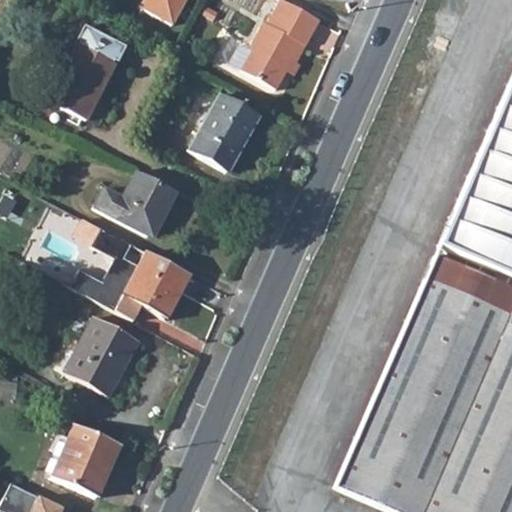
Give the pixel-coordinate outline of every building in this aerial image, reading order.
[(291,7),(278,1),(265,26),(261,24),(247,51),(251,53),(240,73),(277,92),(301,47),(305,48),(313,32),(318,22),(291,7)] [(76,50),(111,67),(112,64),(116,66),(124,50),(82,29),(75,44),(78,47),(76,50)] [(74,49),(46,104),(86,124),(113,68),(111,67),(76,50),(74,49)] [(511,511),(511,71),(333,482),(403,511),(511,511)] [(216,102),(188,155),(226,176),(254,122),(216,102)] [(172,193),(133,173),(119,200),(100,191),(90,210),(144,238),(158,212),(162,213),(172,193)] [(74,236),(94,245),(101,231),(81,221),(74,236)] [(144,255),(112,314),(151,335),(173,293),(177,295),(187,277),(144,255)] [(91,321),(61,377),(105,401),(135,345),(91,321)] [(71,429),(47,481),(92,500),(115,448),(71,429)] [(59,511),(34,499),(28,511),(59,511)]
